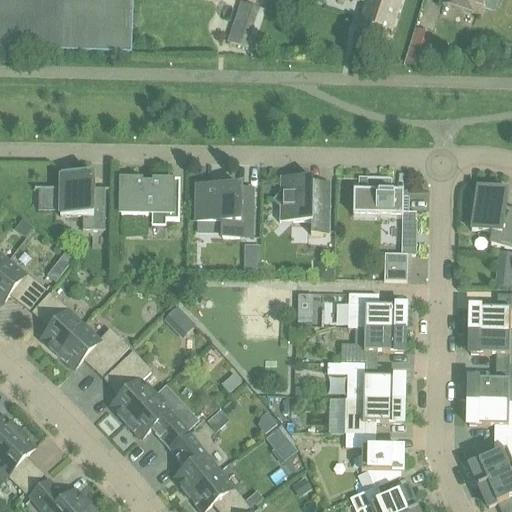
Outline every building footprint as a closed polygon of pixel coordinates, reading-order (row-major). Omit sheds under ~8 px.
[(0,0),(0,46),(134,48),(134,0),(0,0)] [(358,29),(389,39),(401,0),(350,0),(354,1),(355,1),(366,4),(358,29)] [(444,0),(443,6),(481,18),(483,10),(495,14),(499,0),(444,0)] [(227,42),(252,51),(255,42),(266,12),(241,3),(231,33),(227,42)] [(407,65),(423,66),(433,36),(418,31),(407,65)] [(83,232),(105,233),(106,209),(94,208),(94,176),(61,176),(61,190),(44,190),(43,209),(60,209),(60,218),(83,219),(83,232)] [(313,180),(280,179),(280,195),(273,202),(280,209),(279,224),(311,225),(311,237),(330,237),(331,185),(313,184),(313,180)] [(165,223),(179,223),(180,201),(180,182),(152,181),(152,185),(143,184),(143,181),(122,181),(121,218),(165,218),(165,223)] [(406,247),(416,247),(416,214),(408,214),(409,199),(403,199),(403,194),(391,193),(392,181),(367,181),(367,193),(354,192),(353,217),(407,218),(406,247)] [(222,240),(253,240),(254,191),(219,190),(219,188),(196,187),(195,224),(222,224),(222,240)] [(491,247),(511,250),(511,214),(505,213),(509,190),(491,187),(490,192),(478,190),(471,232),(493,236),(491,247)] [(16,232),(25,240),(32,230),(23,223),(16,232)] [(0,274),(9,263),(0,255),(0,274)] [(66,271),(73,262),(64,255),(58,265),(66,271)] [(511,255),(504,255),(501,274),(511,275),(511,255)] [(407,257),(385,257),(384,284),(407,284),(407,257)] [(10,297),(30,313),(46,293),(26,277),(9,263),(0,274),(0,307),(1,308),(10,297)] [(247,280),(260,280),(260,266),(247,266),(247,280)] [(320,281),(334,281),(334,267),(320,267),(320,281)] [(41,342),(58,357),(85,328),(69,313),(50,296),(32,315),(51,332),(41,342)] [(349,330),(404,332),(404,308),(378,308),(379,298),(349,297),(349,309),(349,330)] [(471,310),(471,333),(510,334),(511,311),(511,297),(497,297),(497,311),(471,310)] [(166,318),(175,327),(185,318),(177,308),(166,318)] [(300,326),(310,327),(310,315),(300,315),(300,326)] [(84,362),(102,379),(129,350),(110,332),(100,342),(85,328),(58,357),(74,372),(84,362)] [(341,367),(351,367),(363,367),(377,367),(377,354),(403,355),(404,332),(349,330),(349,332),(356,332),(356,347),(341,347),(341,367)] [(496,369),(509,370),(511,369),(511,336),(510,336),(510,334),(471,333),(470,356),(496,357),(496,369)] [(111,409),(126,426),(156,398),(141,383),(151,373),(133,354),(104,381),(121,400),(111,409)] [(377,379),(377,367),(363,367),(351,367),(341,367),(333,366),(333,377),(363,378),(363,402),(402,403),(403,379),(377,379)] [(511,369),(509,370),(496,369),(495,382),(470,381),(469,404),(509,405),(511,405),(511,369)] [(222,388),(229,396),(241,385),(234,378),(222,388)] [(166,388),(156,398),(126,426),(141,442),(152,432),(169,451),(199,423),(166,388)] [(307,389),(296,389),(295,398),(306,398),(307,389)] [(347,402),(346,436),(362,437),(376,438),(376,425),(402,426),(402,403),(363,402),(347,402)] [(494,428),(494,440),(508,441),(511,441),(511,405),(509,405),(469,404),(469,427),(494,428)] [(216,434),(229,423),(220,412),(207,423),(216,434)] [(0,454),(20,434),(4,419),(0,423),(0,454)] [(283,426),(270,438),(289,459),(302,447),(283,426)] [(0,454),(0,486),(8,479),(26,496),(44,477),(26,460),(36,450),(20,434),(0,454)] [(175,481),(188,498),(220,473),(191,436),(170,452),(186,472),(175,481)] [(368,474),(375,490),(378,490),(400,480),(401,451),(375,450),(376,438),(362,437),(346,436),(345,451),(362,451),(361,474),(368,474)] [(470,468),(479,489),(511,474),(511,441),(508,441),(494,440),(494,457),(470,468)] [(206,511),(213,507),(217,511),(247,511),(249,510),(234,491),(234,490),(220,473),(188,498),(199,511),(206,511)] [(511,511),(511,474),(479,489),(489,510),(497,506),(499,511),(511,511)] [(295,487),(301,497),(311,490),(305,480),(295,487)] [(87,511),(91,509),(76,492),(66,502),(49,483),(30,500),(40,511),(87,511)] [(354,511),(415,511),(406,491),(383,501),(378,490),(375,490),(350,501),(354,511)] [(250,511),(255,509),(263,504),(257,496),(246,506),(249,510),(250,511)]
